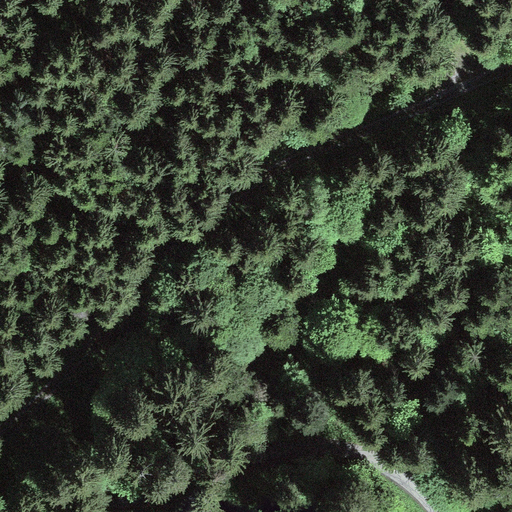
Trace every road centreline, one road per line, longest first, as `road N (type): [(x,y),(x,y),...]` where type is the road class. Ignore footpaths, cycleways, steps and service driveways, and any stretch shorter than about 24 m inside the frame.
road 1 (track): [(511,68),(362,132),(221,228),(0,433)]
road 2 (unclassified): [(442,511),(394,467),(329,444),(244,456),(107,511)]
